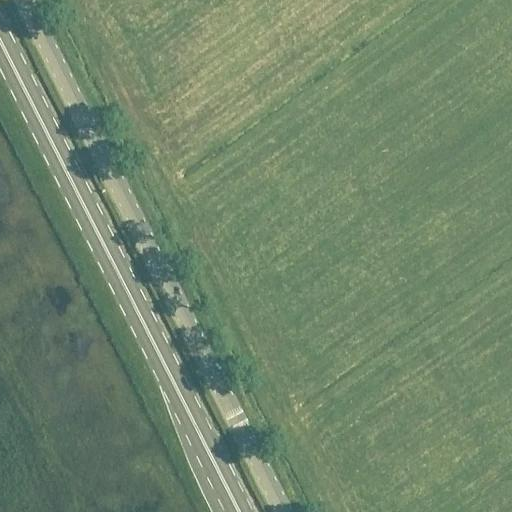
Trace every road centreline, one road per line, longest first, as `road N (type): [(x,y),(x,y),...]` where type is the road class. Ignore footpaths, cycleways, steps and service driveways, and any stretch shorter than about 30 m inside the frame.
road 1 (unclassified): [(280,511),(22,0)]
road 2 (primary): [(234,511),(0,47)]
